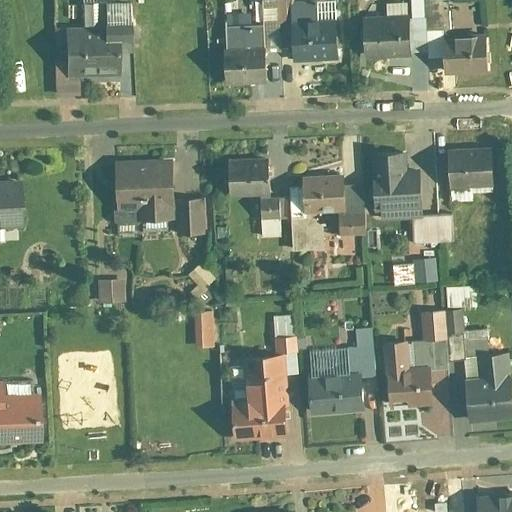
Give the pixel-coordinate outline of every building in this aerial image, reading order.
[(261,0),(262,15),(279,14),(277,0),(261,0)] [(467,34),(473,34),(472,15),(480,14),(479,2),(454,3),(455,26),(467,26),(467,34)] [(363,57),(412,54),(409,15),(361,18),(363,57)] [(292,62),(341,59),(339,21),(290,24),(292,62)] [(443,36),(445,72),(490,69),(488,33),(443,36)] [(69,75),(124,72),(122,36),(67,40),(69,75)] [(228,85),(270,83),(268,53),(226,56),(228,85)] [(450,148),(452,187),(497,185),(496,146),(450,148)] [(424,213),(422,168),(409,168),(408,150),(374,151),(377,210),(383,209),(384,215),(415,214),(424,213)] [(229,156),(230,196),(262,194),(274,194),(272,155),(229,156)] [(140,219),(178,218),(177,197),(176,156),(118,158),(120,210),(140,209),(140,219)] [(305,185),(306,211),(348,210),(347,182),(347,171),(305,173),(305,185)] [(0,178),(0,226),(26,225),(24,178),(0,178)] [(347,182),(348,210),(366,209),(365,181),(347,182)] [(306,211),(305,185),(291,186),(293,218),(306,217),(306,211)] [(274,194),(262,194),(264,236),(283,235),(282,193),(274,194)] [(206,196),(177,197),(178,218),(179,234),(208,233),(206,196)] [(415,214),(416,242),(456,240),(455,212),(424,213),(415,214)] [(367,214),(342,215),(342,233),(368,232),(367,214)] [(306,217),(293,218),(294,248),(326,247),(325,216),(306,217)] [(438,282),(437,257),(414,258),(415,283),(438,282)] [(206,289),(218,276),(201,262),(190,275),(206,289)] [(410,263),(392,266),(394,285),(413,283),(410,263)] [(100,280),(101,303),(130,302),(129,278),(100,280)] [(448,287),(448,303),(462,304),(462,288),(448,287)] [(451,332),(466,331),(463,308),(448,309),(451,332)] [(199,346),(216,345),(213,309),(195,310),(199,346)] [(451,332),(448,309),(423,311),(426,339),(451,337),(451,332)] [(480,354),(492,353),(490,329),(466,331),(468,355),(480,354)] [(283,353),(284,373),(303,372),(300,335),(282,336),(283,353)] [(387,341),(392,407),(435,403),(432,365),(412,366),(410,340),(387,341)] [(350,347),(351,371),(364,370),(377,369),(376,345),(350,347)] [(472,421),(511,416),(511,357),(511,351),(492,353),(480,354),(482,375),(468,377),(472,421)] [(238,439),(290,435),(284,373),(283,353),(244,356),(247,398),(234,399),(238,439)] [(313,415),(367,411),(364,370),(351,371),(310,374),(313,415)] [(0,442),(30,441),(45,441),(43,393),(8,395),(7,377),(0,377),(0,442)] [(511,511),(511,491),(480,495),(481,511),(511,511)]
